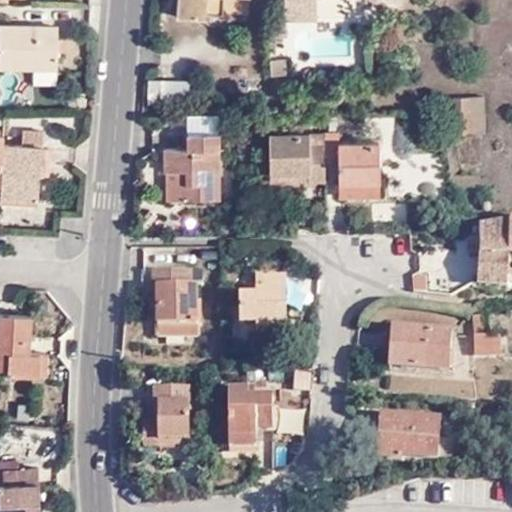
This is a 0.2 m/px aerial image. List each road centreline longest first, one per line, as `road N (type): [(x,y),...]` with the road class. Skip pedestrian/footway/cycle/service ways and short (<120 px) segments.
road 1 (unclassified): [(141,0),(95,511)]
road 2 (residential): [(139,511),(290,491),(333,423),(349,291),(332,237)]
